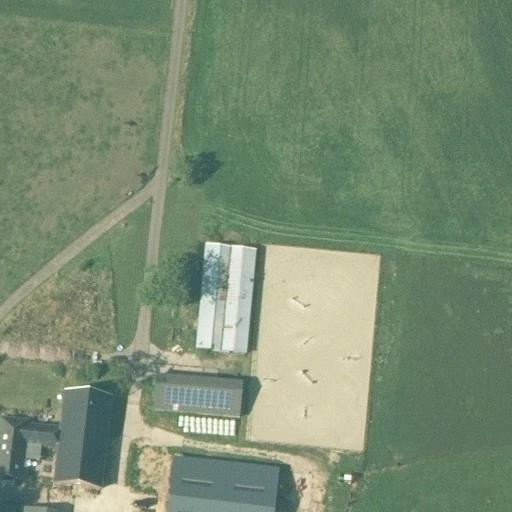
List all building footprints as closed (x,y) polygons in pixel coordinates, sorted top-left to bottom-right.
[(256,252),(241,250),(205,246),(195,351),(246,357),(256,252)] [(238,421),(243,384),(156,377),(152,414),(238,421)] [(0,419),(0,433),(105,446),(110,400),(65,395),(61,430),(28,426),(29,423),(0,419)] [(105,446),(0,433),(0,480),(21,483),(24,449),(40,453),(41,450),(58,452),(54,486),(100,491),(105,446)] [(128,495),(166,499),(164,511),(276,511),(281,471),(172,459),(167,458),(168,450),(134,446),(128,495)]
